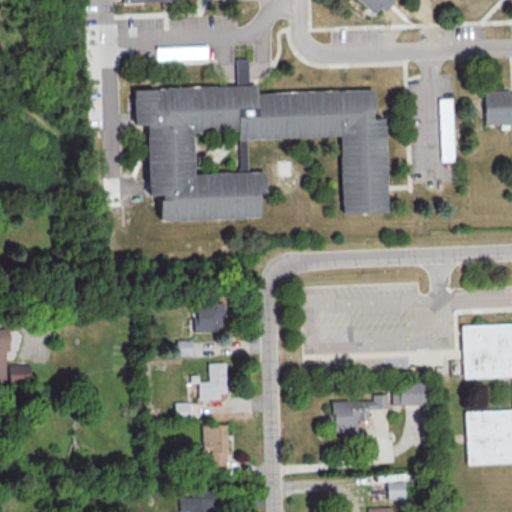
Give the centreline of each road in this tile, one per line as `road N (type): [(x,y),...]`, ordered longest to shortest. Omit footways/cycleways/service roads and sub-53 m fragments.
road 1 (residential): [(268,292),(275,270),(300,260),(511,253)]
road 2 (residential): [(274,511),(268,292)]
